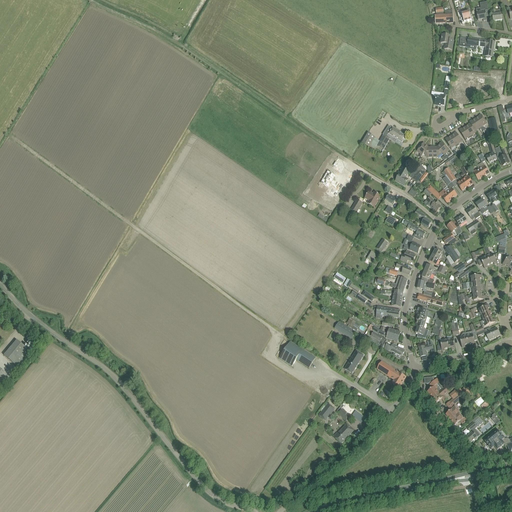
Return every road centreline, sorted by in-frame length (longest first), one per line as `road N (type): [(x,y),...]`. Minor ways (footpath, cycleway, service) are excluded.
road 1 (unclassified): [(254,511),(211,494),(114,377),(31,318),(0,285)]
road 2 (track): [(86,0),(175,42),(374,177)]
road 3 (track): [(12,137),(281,334)]
road 4 (unclassified): [(279,511),(382,424),(408,387)]
road 5 (unclassified): [(411,368),(403,322),(409,290),(439,222)]
road 6 (secondary): [(316,511),(439,482)]
